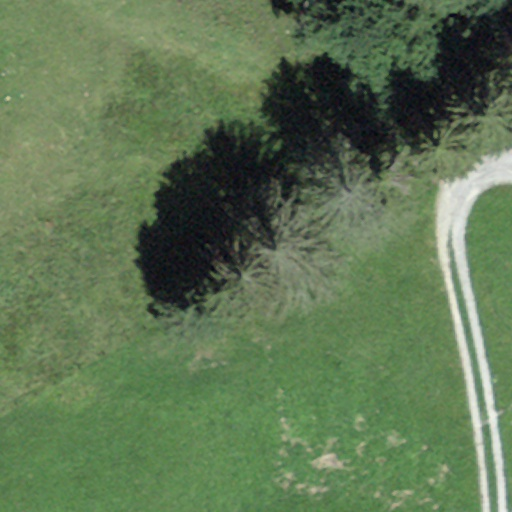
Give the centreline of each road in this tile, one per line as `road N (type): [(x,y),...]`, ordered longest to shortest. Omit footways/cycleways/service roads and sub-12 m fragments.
road 1 (track): [(72,0),(319,136),(481,174)]
road 2 (track): [(511,167),(481,174),(451,207),(452,253),(482,392),(492,511)]
